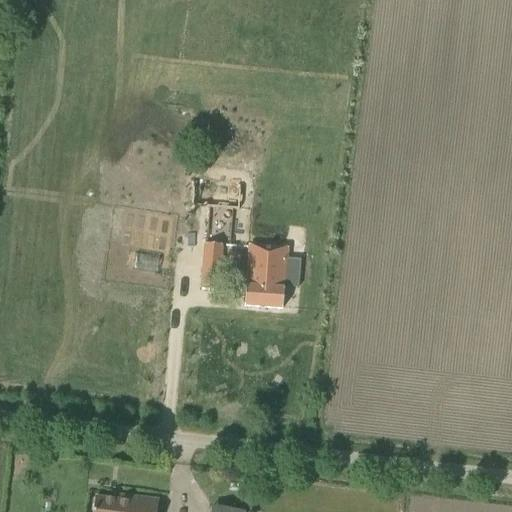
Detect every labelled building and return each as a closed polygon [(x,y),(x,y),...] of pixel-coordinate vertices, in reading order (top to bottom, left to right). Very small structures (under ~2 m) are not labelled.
[(195,199),(212,200),(213,164),(196,163),(195,199)] [(214,163),(214,204),(239,204),(239,164),(214,163)] [(221,247),(204,245),(201,290),(218,292),(221,247)] [(283,292),(286,251),(250,248),(246,289),(245,309),(283,311),(284,292),(283,292)] [(157,511),(159,502),(118,497),(118,502),(95,499),(93,511),(157,511)]
